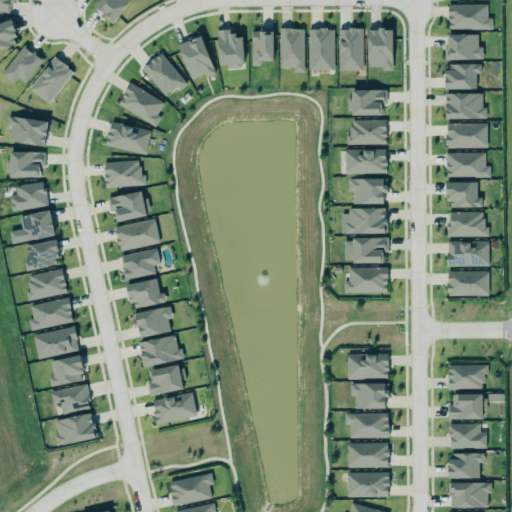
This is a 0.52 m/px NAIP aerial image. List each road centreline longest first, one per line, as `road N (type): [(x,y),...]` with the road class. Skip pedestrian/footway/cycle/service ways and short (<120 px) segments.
road 1 (residential): [(417,511),(415,0)]
road 2 (residential): [(109,59),(78,122),(74,176),(142,511)]
road 3 (residential): [(213,0),(151,24),(109,59)]
